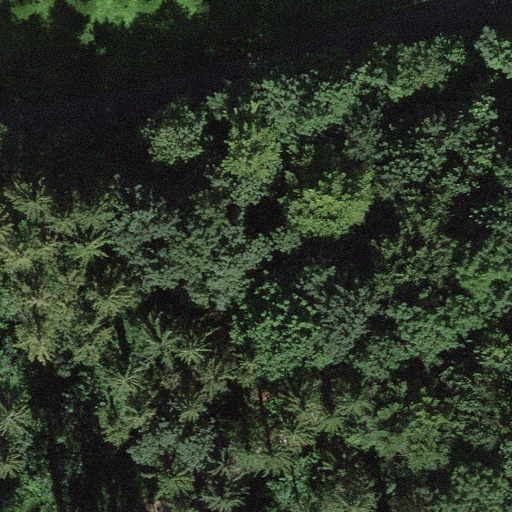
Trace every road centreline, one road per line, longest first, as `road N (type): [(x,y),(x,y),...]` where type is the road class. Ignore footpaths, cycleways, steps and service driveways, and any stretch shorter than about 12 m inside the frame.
road 1 (tertiary): [(485,0),(170,93),(71,116),(0,119)]
road 2 (track): [(511,322),(321,412),(176,511)]
